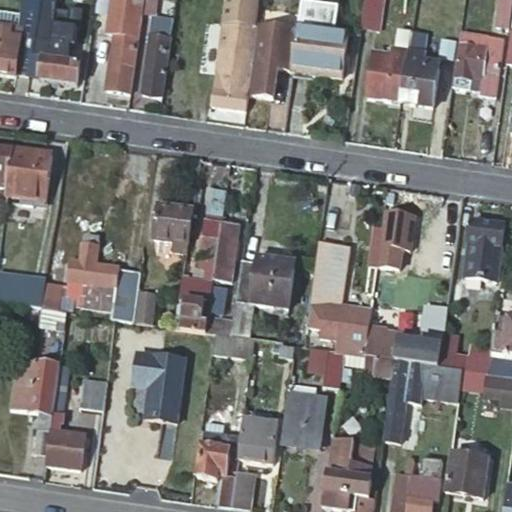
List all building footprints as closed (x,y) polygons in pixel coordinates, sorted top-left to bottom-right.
[(59,1),(51,0),(43,0),(31,78),(81,86),(84,66),(70,64),(71,58),(64,57),(67,43),(53,41),(59,1)] [(120,33),(111,90),(132,93),(140,36),(142,37),(148,1),(147,0),(117,0),(113,32),(120,33)] [(386,0),(368,0),(364,28),(382,30),(386,0)] [(510,32),(511,20),(511,0),(500,0),(495,30),(510,32)] [(151,35),(143,93),(162,96),(171,38),(173,19),(154,16),(151,35)] [(448,20),(445,38),(459,40),(462,22),(448,20)] [(0,73),(18,77),(24,37),(20,30),(0,26),(0,73)] [(300,26),(294,72),(344,78),(350,34),(300,26)] [(369,98),(402,103),(413,33),(396,31),(392,62),(375,59),(369,98)] [(402,103),(435,109),(440,69),(423,66),(426,35),(413,33),(402,103)] [(466,33),(459,80),(458,88),(473,90),(475,76),(486,77),(484,92),(483,96),(497,99),(506,39),(466,33)] [(213,107),(247,112),(252,77),(254,64),(255,51),(257,39),(245,38),(240,68),(219,65),(213,107)] [(70,64),(84,66),(87,46),(67,43),(64,57),(71,58),(70,64)] [(270,52),(255,51),(254,64),(268,66),(270,52)] [(475,76),(473,90),(484,92),(486,77),(475,76)] [(247,112),(282,118),(288,82),(252,77),(247,112)] [(0,186),(8,187),(13,149),(0,147),(0,186)] [(49,186),(52,154),(13,149),(8,187),(8,193),(22,195),(21,203),(33,205),(35,184),(49,186)] [(182,282),(175,327),(207,332),(209,316),(214,280),(222,224),(226,196),(209,194),(198,270),(205,271),(204,285),(182,282)] [(186,254),(192,211),(157,205),(152,239),(173,242),(172,252),(186,254)] [(504,225),(472,220),(463,276),(495,281),(504,225)] [(222,224),(214,280),(233,283),(241,227),(222,224)] [(384,262),(399,264),(403,233),(389,231),(384,262)] [(71,260),(66,292),(115,300),(112,318),(136,321),(143,270),(119,267),(95,263),(99,242),(95,242),(96,237),(94,235),(89,234),(86,238),(86,241),(83,241),(79,262),(71,260)] [(338,352),(347,354),(367,357),(370,330),(372,312),(342,307),(350,253),(319,249),(317,257),(307,327),(322,330),(321,337),(340,339),(338,352)] [(258,262),(243,260),(237,300),(289,308),(295,261),(259,256),(258,262)] [(0,300),(45,307),(47,290),(48,284),(0,276),(0,300)] [(64,292),(47,290),(45,307),(61,310),(64,292)] [(158,293),(142,291),(138,322),(153,324),(158,293)] [(61,310),(45,307),(42,327),(66,331),(69,311),(61,310)] [(423,337),(370,330),(367,357),(369,357),(379,359),(396,361),(398,361),(428,366),(442,368),(449,312),(427,309),(423,337)] [(209,316),(207,332),(216,334),(232,336),(234,321),(209,316)] [(511,319),(496,317),(492,350),(511,353),(511,319)] [(232,336),(216,334),(213,357),(255,364),(258,340),(248,339),(232,336)] [(343,382),(347,354),(338,352),(330,351),(326,379),(343,382)] [(140,354),(135,386),(152,388),(147,421),(179,426),(188,361),(140,354)] [(379,359),(369,357),(367,372),(377,374),(379,359)] [(466,357),(464,372),(489,375),(491,360),(466,357)] [(396,361),(379,359),(377,374),(396,376),(398,361),(396,361)] [(428,366),(398,361),(396,376),(386,438),(403,441),(411,382),(426,384),(428,366)] [(37,362),(29,412),(41,413),(35,451),(48,453),(53,419),(61,367),(37,362)] [(428,366),(426,384),(432,385),(433,377),(462,382),(464,372),(442,368),(428,366)] [(489,375),(464,372),(462,382),(461,390),(486,393),(489,375)] [(511,378),(489,375),(486,393),(504,396),(502,406),(511,408),(511,378)] [(104,414),(108,386),(81,382),(77,410),(104,414)] [(328,396),(290,392),(283,441),(320,447),(328,396)] [(243,439),(241,457),(273,462),(280,421),(247,417),(243,439)] [(48,453),(47,463),(81,468),(85,437),(60,433),(62,420),(53,419),(48,453)] [(228,426),(206,422),(204,433),(226,437),(228,426)] [(204,433),(202,432),(195,477),(217,481),(218,475),(222,475),(217,505),(233,508),(237,478),(241,457),(243,439),(226,437),(204,433)] [(334,439),(330,461),(324,505),(352,509),(357,510),(359,494),(370,496),(373,477),(369,477),(370,468),(352,465),(356,442),(334,439)] [(482,499),(488,460),(451,454),(445,494),(482,499)] [(398,472),(391,511),(431,511),(433,498),(438,498),(441,478),(432,477),(433,471),(442,472),(443,458),(422,455),(419,475),(412,473),(405,473),(398,472)] [(237,478),(233,508),(248,510),(253,480),(237,478)] [(351,511),(374,511),(377,497),(370,496),(359,494),(357,510),(352,509),(351,511)]
